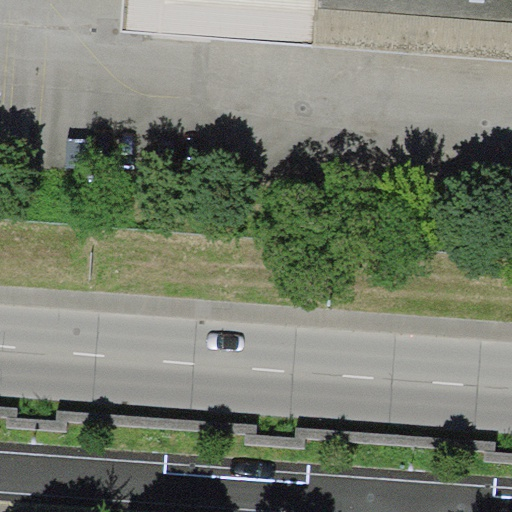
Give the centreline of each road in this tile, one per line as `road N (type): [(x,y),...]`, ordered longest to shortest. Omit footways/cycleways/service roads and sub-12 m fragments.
road 1 (primary): [(511,382),(0,344)]
road 2 (residential): [(0,471),(404,509)]
